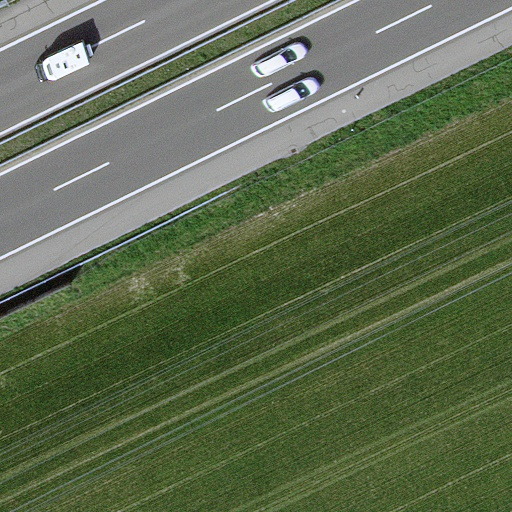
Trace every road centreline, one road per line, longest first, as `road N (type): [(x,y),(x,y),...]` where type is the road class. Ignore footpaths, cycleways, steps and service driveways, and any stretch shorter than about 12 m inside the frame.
road 1 (motorway): [(0,216),(444,0)]
road 2 (motorway): [(188,0),(0,91)]
